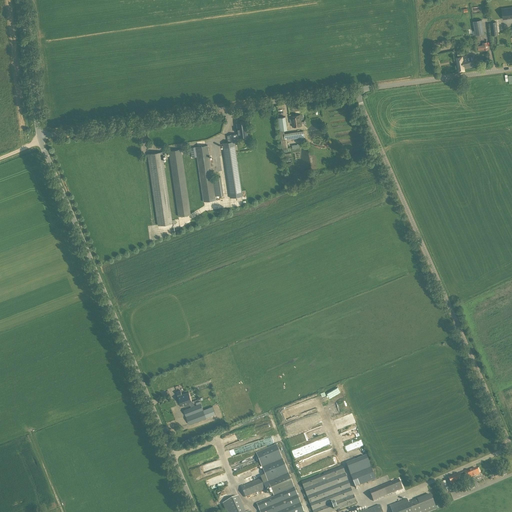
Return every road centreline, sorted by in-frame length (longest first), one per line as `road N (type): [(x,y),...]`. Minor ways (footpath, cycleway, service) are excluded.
road 1 (unclassified): [(195,511),(39,136)]
road 2 (unclassified): [(511,451),(355,90)]
road 3 (unclassified): [(39,136),(355,90)]
road 4 (unclassified): [(355,90),(511,69)]
road 5 (unclassified): [(39,136),(21,0)]
